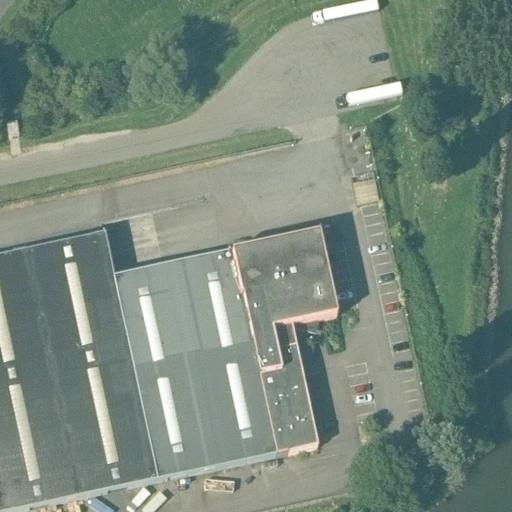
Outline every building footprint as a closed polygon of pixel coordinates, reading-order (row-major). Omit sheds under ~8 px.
[(18,139),(15,125),(7,127),(9,141),(18,139)] [(104,237),(82,241),(91,282),(113,278),(104,237)] [(295,351),(290,330),(335,321),(318,238),(232,255),(113,280),(124,331),(132,369),(157,484),(275,458),(275,459),(316,450),(295,351)] [(0,511),(23,511),(157,484),(132,369),(111,373),(103,336),(91,282),(82,241),(0,259),(0,511)] [(124,331),(113,280),(113,278),(91,282),(103,336),(124,331)] [(124,331),(103,336),(111,373),(132,369),(124,331)]
